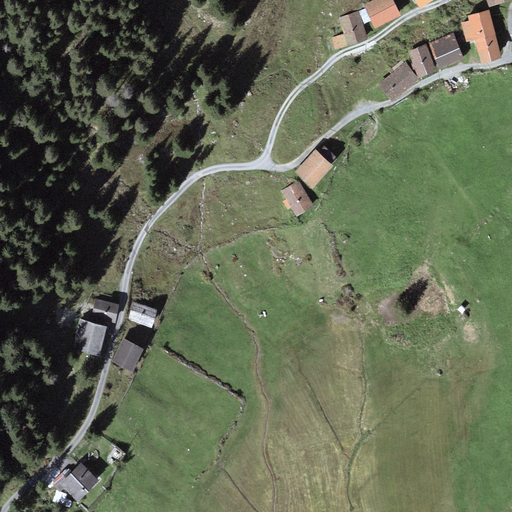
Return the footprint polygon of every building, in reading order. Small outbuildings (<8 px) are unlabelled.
[(371,0),(363,4),(365,8),(371,20),(375,28),(401,15),(393,0),(371,0)] [(365,8),(360,11),(365,23),(371,20),(365,8)] [(502,58),(489,10),(467,15),(469,21),(461,23),(466,41),(474,39),(481,64),(502,58)] [(358,11),(338,18),(343,34),(347,45),(367,39),(358,11)] [(453,32),(428,43),(439,69),(464,58),(453,32)] [(343,34),(331,38),(335,50),(347,45),(343,34)] [(435,71),(425,44),(408,51),(412,62),(410,63),(413,70),(415,69),(418,77),(435,71)] [(419,80),(405,62),(403,63),(401,60),(387,71),(389,73),(377,83),(391,101),(419,80)] [(324,146),(318,152),(330,163),(336,157),(324,146)] [(315,149),(294,171),(311,188),(333,166),(330,163),(318,152),(315,149)] [(299,180),(281,190),(296,216),(314,206),(299,180)] [(118,304),(95,298),(91,317),(114,322),(118,304)] [(156,309),(133,302),(127,320),(151,327),(156,309)] [(108,325),(80,318),(72,348),(100,355),(108,325)] [(143,348),(123,338),(111,361),(132,371),(143,348)] [(67,467),(51,482),(60,491),(65,488),(77,500),(97,480),(81,463),(72,472),(67,467)]
